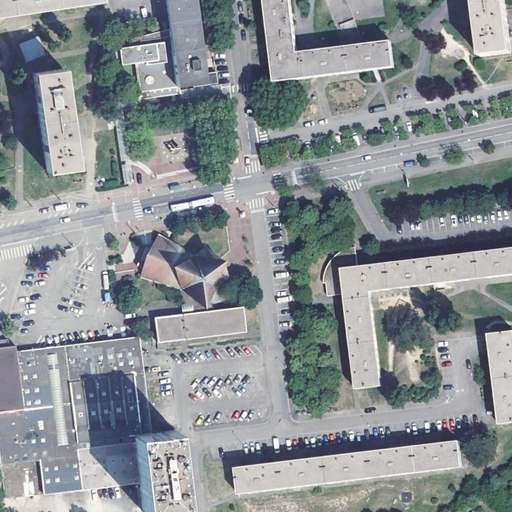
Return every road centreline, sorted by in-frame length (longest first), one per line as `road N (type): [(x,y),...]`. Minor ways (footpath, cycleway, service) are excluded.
road 1 (residential): [(196,511),(198,448),(283,429),(253,185)]
road 2 (residential): [(511,88),(249,143)]
road 3 (residential): [(253,185),(511,131)]
road 4 (residential): [(0,236),(253,185)]
road 5 (residential): [(249,143),(231,0)]
